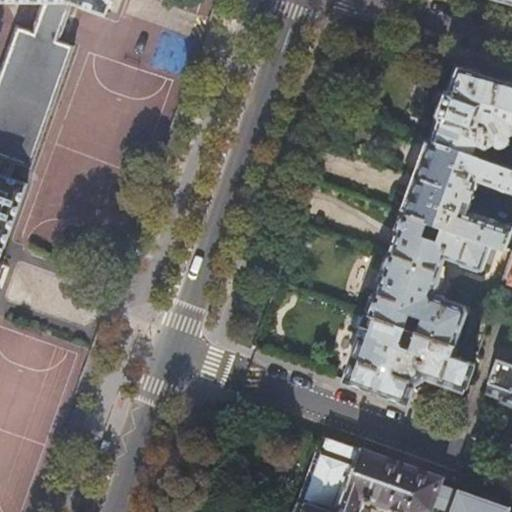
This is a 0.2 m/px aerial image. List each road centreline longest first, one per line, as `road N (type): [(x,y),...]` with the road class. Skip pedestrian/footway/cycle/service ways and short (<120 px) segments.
road 1 (residential): [(298,0),(169,348)]
road 2 (residential): [(169,348),(486,462)]
road 3 (residential): [(169,348),(110,511)]
road 4 (residential): [(367,0),(511,40)]
